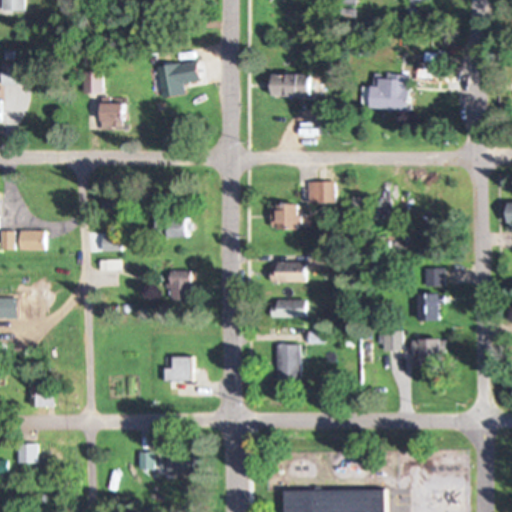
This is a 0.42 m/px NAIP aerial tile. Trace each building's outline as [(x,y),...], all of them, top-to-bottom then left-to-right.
[(23,0),(0,0),(1,10),(24,10),(23,0)] [(158,66),(163,97),(186,94),(184,83),(201,80),(197,59),(158,66)] [(2,62),(2,84),(33,84),(33,62),(2,62)] [(85,71),(85,92),(103,92),(103,71),(85,71)] [(312,95),(312,73),(274,73),(274,95),(312,95)] [(413,73),(371,73),(371,108),(412,108),(413,73)] [(103,128),(125,128),(125,101),(103,101),(103,128)] [(339,133),(339,111),(321,111),(321,133),(339,133)] [(336,181),(310,181),(310,202),(336,202),(336,181)] [(302,203),(278,203),(278,228),(302,228),(302,203)] [(159,236),(188,236),(188,217),(159,217),(159,236)] [(49,250),(49,230),(24,230),(24,250),(49,250)] [(19,231),(5,231),(5,249),(19,249),(19,231)] [(126,236),(106,236),(106,251),(126,251),(126,236)] [(310,261),(274,261),(274,281),(310,281),(310,261)] [(428,285),(444,285),(444,268),(428,268),(428,285)] [(194,270),(172,270),(172,300),(194,300),(194,270)] [(441,319),(441,293),(420,293),(420,319),(441,319)] [(1,317),(22,317),(22,297),(1,297),(1,317)] [(403,330),(386,330),(386,349),(403,349),(403,330)] [(414,338),(414,361),(442,361),(442,338),(414,338)] [(279,343),(279,379),(302,379),(302,343),(279,343)] [(194,380),(194,356),(174,356),(174,367),(167,367),(167,380),(194,380)] [(40,443),(21,443),(21,462),(40,462),(40,443)] [(140,469),(155,469),(155,452),(140,452),(140,469)] [(168,454),(168,475),(191,475),(191,454),(168,454)] [(8,458),(0,458),(0,471),(8,471),(8,458)] [(290,511),(290,489),(384,488),(384,511),(290,511)]
